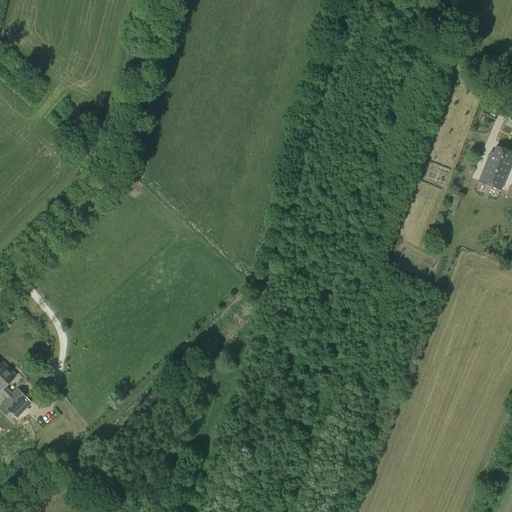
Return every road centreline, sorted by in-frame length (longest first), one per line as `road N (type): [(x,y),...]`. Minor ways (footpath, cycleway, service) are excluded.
road 1 (unclassified): [(0,288),(108,171),(160,0)]
road 2 (track): [(244,293),(13,511)]
road 3 (track): [(511,102),(416,0)]
